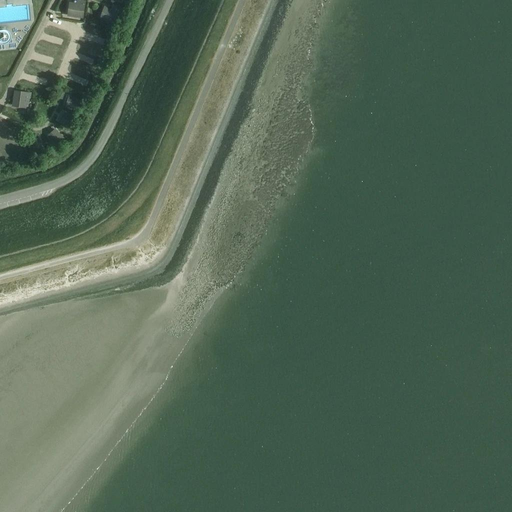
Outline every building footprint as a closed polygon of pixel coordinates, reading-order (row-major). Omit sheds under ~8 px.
[(79,13),(81,0),(65,0),(64,11),(79,13)] [(112,16),(115,4),(100,1),(98,12),(112,16)] [(50,26),(71,27),(71,19),(50,17),(50,26)] [(86,25),(84,31),(103,37),(105,30),(86,25)] [(41,43),(61,45),(61,35),(42,34),(41,43)] [(80,45),(77,51),(91,58),(94,51),(80,45)] [(37,70),(51,71),(52,62),(38,61),(37,70)] [(69,67),(68,73),(76,75),(74,84),(80,86),(82,78),(86,79),(88,71),(69,67)] [(25,72),(25,80),(34,81),(34,92),(45,93),(45,82),(51,82),(52,73),(25,72)] [(62,102),(70,104),(72,98),(64,95),(62,102)] [(54,117),(65,124),(71,116),(60,108),(54,117)] [(46,139),(55,138),(53,128),(45,129),(46,139)] [(6,134),(0,135),(0,156),(8,155),(6,134)]
